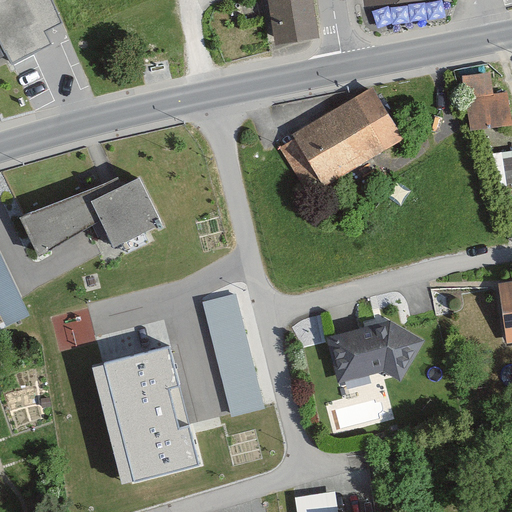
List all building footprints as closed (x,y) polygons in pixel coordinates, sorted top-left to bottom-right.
[(0,0),(0,60),(38,43),(40,39),(38,33),(22,0),(0,0)] [(263,0),(271,46),(316,40),(309,0),(263,0)] [(361,0),(363,8),(433,0),(361,0)] [(488,96),(487,77),(459,77),(460,100),(466,99),(467,131),(505,130),(505,96),(488,96)] [(401,142),(369,89),(289,136),(292,141),(279,149),(306,193),(319,185),(321,190),(401,142)] [(511,186),(511,154),(497,157),(502,188),(511,186)] [(115,180),(83,195),(30,215),(19,221),(37,260),(86,230),(97,225),(109,251),(159,227),(136,180),(119,188),(115,180)] [(0,242),(0,307),(7,323),(31,313),(1,242),(0,242)] [(511,285),(496,287),(503,347),(511,345),(511,285)] [(232,413),(266,405),(239,288),(205,296),(232,413)] [(102,352),(171,340),(166,308),(152,310),(149,295),(135,298),(138,312),(115,316),(112,296),(93,300),(102,352)] [(83,309),(56,313),(60,345),(87,341),(83,309)] [(336,386),(381,374),(399,384),(422,342),(382,321),(361,326),(362,331),(324,341),(336,386)] [(180,339),(90,358),(119,487),(209,467),(180,339)] [(338,511),(335,488),(295,494),(297,511),(360,511),(360,509),(341,511),(338,511)]
